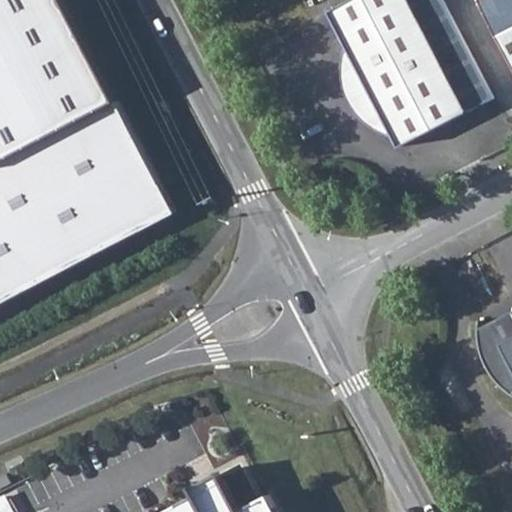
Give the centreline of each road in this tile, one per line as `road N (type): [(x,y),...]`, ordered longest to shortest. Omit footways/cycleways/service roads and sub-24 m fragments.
road 1 (secondary): [(278,237),(156,0)]
road 2 (unknown): [(431,218),(452,289),(459,367),(511,453)]
road 3 (residential): [(302,283),(511,177)]
road 4 (secondary): [(420,511),(330,337)]
road 5 (residential): [(0,428),(171,353)]
road 6 (residential): [(171,353),(330,337)]
road 7 (residential): [(278,237),(171,353)]
